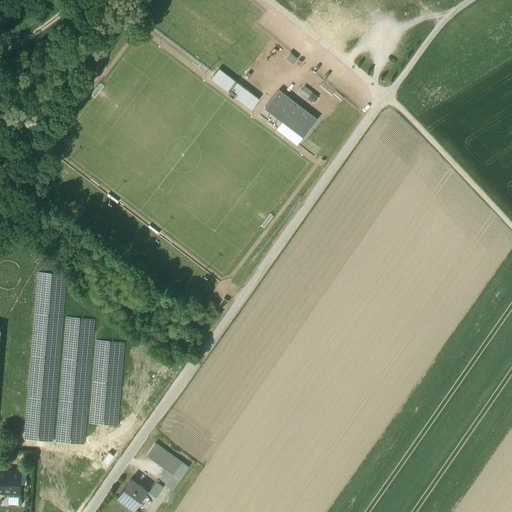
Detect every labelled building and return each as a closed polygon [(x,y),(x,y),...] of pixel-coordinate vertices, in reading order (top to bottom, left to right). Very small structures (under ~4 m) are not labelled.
[(336,0),(330,0),(328,3),(324,0),(311,0),(308,4),(312,8),(310,9),(317,16),(319,14),(326,21),(325,22),(332,28),(333,27),(341,33),(339,35),(346,41),(348,40),(352,43),(361,32),(362,32),(367,26),(359,19),(362,15),(357,10),(352,15),(344,8),(340,13),(335,9),(340,3),(336,0)] [(371,22),(362,15),(359,19),(367,26),(371,22)] [(299,57),(290,50),(286,55),(295,62),(299,57)] [(238,83),(220,69),(216,75),(213,79),(252,109),(259,99),(238,83)] [(312,95),(304,89),(300,95),(308,100),(312,95)] [(318,120),(280,91),(266,109),(304,137),(318,120)] [(224,299),(219,305),(223,308),(227,302),(224,299)] [(188,467),(155,443),(146,455),(172,474),(179,479),(188,467)] [(22,472),(0,471),(0,493),(20,495),(22,472)] [(179,479),(172,474),(165,484),(172,489),(179,479)] [(147,490),(131,478),(118,496),(134,508),(147,490)] [(156,481),(149,492),(156,497),(163,487),(156,481)]
